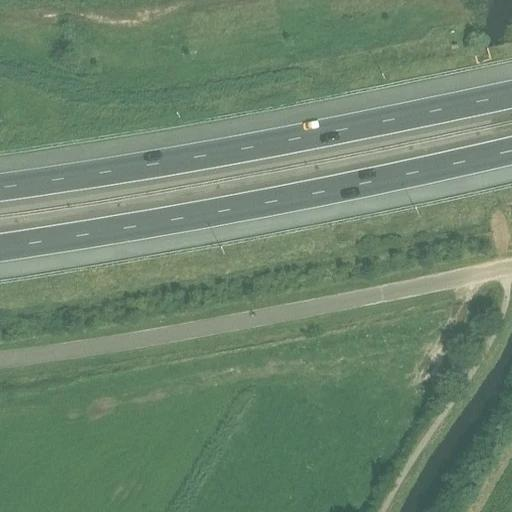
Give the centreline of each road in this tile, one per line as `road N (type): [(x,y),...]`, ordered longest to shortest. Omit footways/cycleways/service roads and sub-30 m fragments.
road 1 (motorway): [(0,250),(511,154)]
road 2 (motorway): [(511,96),(0,189)]
road 3 (unclassified): [(0,356),(299,311),(511,267)]
